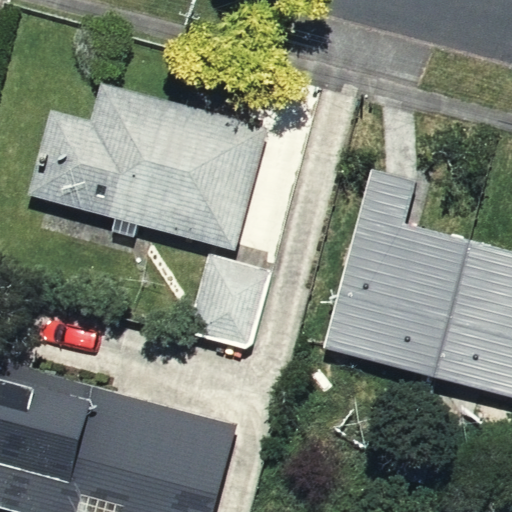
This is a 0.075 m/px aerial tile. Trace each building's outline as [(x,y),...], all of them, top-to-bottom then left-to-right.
[(84,120),(27,108),(9,192),(225,238),(252,109),(93,76),(84,120)] [(421,370),(460,223),(396,206),(406,170),(363,159),(314,342),(421,370)] [(511,237),(460,223),(421,370),(511,394),(511,237)] [(243,254),(190,248),(182,319),(234,325),(243,254)] [(103,381),(0,353),(0,508),(14,511),(77,511),(78,510),(86,511),(190,511),(215,420),(101,390),(103,381)]
